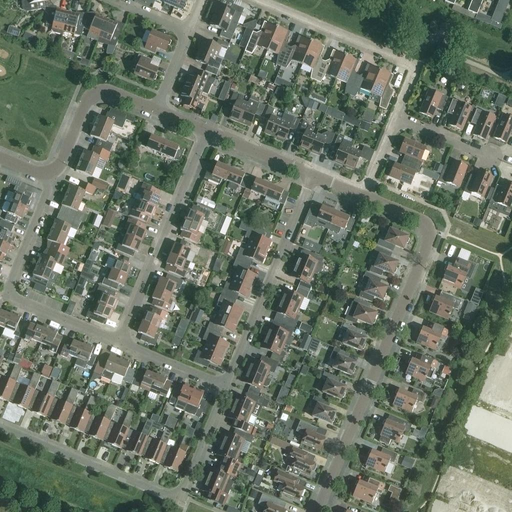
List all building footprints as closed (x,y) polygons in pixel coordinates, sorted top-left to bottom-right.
[(47,0),(23,0),(21,3),(23,10),(26,12),(42,9),(46,6),(45,2),(48,1),(47,0)] [(182,11),(186,0),(165,0),(164,3),(182,11)] [(471,0),(467,11),(476,15),(482,0),(471,0)] [(498,0),(490,21),(492,21),(499,25),(509,0),(498,0)] [(214,15),(230,22),(237,25),(243,9),(238,7),(232,5),(230,10),(218,5),(214,15)] [(63,32),(67,12),(56,10),(56,12),(51,10),(48,14),(45,25),(52,26),(51,29),(54,33),(62,35),(63,32)] [(63,32),(81,36),(83,28),(85,20),(85,19),(78,18),(79,15),(67,12),(63,32)] [(83,28),(89,31),(86,38),(97,42),(98,38),(99,38),(106,20),(95,15),(94,18),(86,15),(85,19),(85,20),(83,28)] [(230,22),(214,15),(209,26),(221,31),(219,36),(230,41),(233,35),(226,32),(230,22)] [(99,38),(98,38),(97,42),(96,43),(115,47),(123,27),(117,25),(117,24),(106,20),(99,38)] [(492,21),(490,26),(500,30),(502,25),(499,25),(492,21)] [(257,47),(267,51),(277,27),(264,22),(258,35),(252,32),(244,52),(251,55),(257,47)] [(9,27),(6,33),(18,37),(20,31),(9,27)] [(277,27),(267,51),(277,55),(275,65),(280,67),(289,47),(284,45),(290,33),(277,27)] [(165,52),(170,39),(151,32),(146,44),(141,42),(139,48),(154,54),(156,49),(165,52)] [(197,34),(193,43),(197,45),(201,36),(197,34)] [(301,65),(311,42),(298,36),(293,49),(289,47),(280,67),(285,69),(291,61),(301,65)] [(199,51),(216,57),(220,47),(226,50),(229,44),(218,40),(215,45),(203,40),(199,51)] [(324,47),(311,42),(301,65),(312,69),(310,79),(315,81),(323,62),(319,60),(324,47)] [(222,60),(216,57),(199,51),(195,61),(207,66),(205,71),(216,76),(222,60)] [(336,79),(345,56),(332,51),(327,63),(323,62),(315,81),(320,83),(325,75),(336,79)] [(134,75),(152,82),(158,70),(149,66),(151,61),(138,55),(134,65),(137,66),(134,75)] [(358,61),(345,56),(336,79),(346,84),(344,93),(349,95),(357,76),(353,74),(358,61)] [(357,76),(349,95),(354,97),(360,89),(370,94),(380,70),(367,65),(362,77),(357,76)] [(393,76),(380,70),(370,94),(380,98),(379,108),(386,111),(394,91),(387,88),(393,76)] [(214,80),(209,77),(209,76),(197,71),(194,78),(189,76),(184,86),(201,93),(207,95),(211,85),(212,85),(214,80)] [(276,78),(273,84),(282,88),(285,81),(276,78)] [(201,93),(184,86),(180,96),(186,98),(183,105),(184,105),(190,108),(194,110),(200,112),(201,113),(204,105),(197,103),(201,93)] [(277,88),(274,94),(280,97),(283,91),(277,88)] [(428,90),(419,113),(432,119),(436,109),(442,111),(447,98),(428,90)] [(229,118),(239,123),(248,102),(244,101),(243,97),(233,93),(229,104),(234,106),(229,118)] [(249,100),(248,102),(239,123),(250,127),(255,115),(260,117),(265,106),(259,103),(259,104),(249,100)] [(452,116),(448,125),(461,131),(471,107),(452,100),(447,113),(452,116)] [(310,101),(307,106),(315,110),(318,104),(310,101)] [(274,137),(281,120),(271,116),(274,110),(268,107),(263,118),(269,121),(264,133),(274,137)] [(327,107),(324,114),(330,117),(333,110),(327,107)] [(476,126),(472,135),(485,141),(495,117),(476,109),(470,123),(476,126)] [(94,126),(109,133),(112,125),(122,129),(125,120),(107,113),(104,119),(98,116),(94,126)] [(284,114),(281,120),(274,137),(284,141),(289,129),(295,131),(300,120),(284,114)] [(510,134),(511,134),(511,118),(502,115),(493,138),(506,143),(510,134)] [(309,151),(316,135),(311,133),(311,131),(310,126),(308,126),(308,124),(303,122),(298,133),(304,135),(299,147),(309,151)] [(362,122),(360,128),(368,131),(370,125),(362,122)] [(95,147),(109,153),(110,154),(113,145),(106,142),(109,133),(94,126),(90,137),(98,140),(95,147)] [(316,135),(309,151),(319,156),(324,143),(330,146),(334,135),(327,132),(320,135),(320,136),(316,135)] [(184,150),(165,142),(145,134),(140,146),(179,162),(184,150)] [(344,166),(351,149),(353,144),(343,140),(343,138),(338,136),(333,147),(338,149),(333,162),(344,166)] [(402,160),(419,167),(422,161),(420,160),(425,148),(406,140),(401,152),(405,154),(402,160)] [(80,161),(95,168),(99,159),(106,162),(109,153),(95,147),(94,147),(91,154),(84,151),(80,161)] [(361,153),(351,149),(344,166),(354,170),(359,158),(365,160),(369,149),(363,147),(361,153)] [(417,174),(419,167),(402,160),(400,167),(396,165),(391,177),(410,185),(415,173),(417,174)] [(95,168),(80,161),(75,171),(91,178),(95,168)] [(225,181),(230,169),(216,163),(216,164),(211,161),(204,179),(218,185),(221,179),(225,181)] [(435,163),(432,171),(440,174),(443,166),(435,163)] [(437,181),(445,185),(446,185),(447,183),(458,187),(466,168),(453,163),(452,168),(444,165),(437,181)] [(244,175),(230,169),(225,181),(231,183),(228,189),(237,192),(239,187),(245,189),(250,177),(244,175)] [(463,192),(470,195),(471,195),(472,193),(482,198),(490,179),(478,173),(476,178),(470,175),(463,192)] [(245,189),(250,191),(264,197),(269,185),(255,179),(255,180),(250,177),(245,189)] [(90,186),(95,188),(104,192),(107,185),(93,179),(90,186)] [(69,186),(65,196),(81,202),(85,193),(92,195),(95,188),(90,186),(82,183),(79,190),(69,186)] [(489,203),(495,205),(497,206),(497,204),(508,208),(511,198),(511,187),(504,184),(502,188),(496,185),(489,203)] [(135,200),(140,202),(155,208),(160,198),(159,198),(161,192),(143,185),(138,195),(137,194),(135,200)] [(269,185),(264,197),(278,203),(284,205),(288,193),(283,191),(269,185)] [(31,200),(29,199),(32,193),(15,186),(12,193),(15,194),(11,204),(27,210),(31,200)] [(81,202),(65,196),(61,206),(67,208),(64,216),(80,223),(83,214),(77,212),(81,202)] [(202,198),(200,204),(213,209),(216,204),(202,198)] [(2,212),(7,214),(4,220),(16,225),(18,218),(20,219),(22,214),(26,215),(28,210),(27,210),(11,204),(7,202),(4,203),(1,209),(2,212)] [(134,210),(131,217),(149,224),(155,208),(140,202),(138,207),(135,206),(134,210)] [(328,230),(330,224),(335,212),(321,207),(321,208),(312,204),(303,224),(313,228),(314,224),(328,230)] [(184,220),(206,229),(209,224),(206,222),(210,212),(195,206),(193,212),(188,210),(184,220)] [(335,212),(330,224),(328,230),(338,234),(340,229),(344,230),(350,232),(354,221),(349,218),(335,212)] [(219,232),(226,216),(220,213),(213,230),(219,232)] [(51,231),(66,237),(70,229),(76,232),(80,223),(64,216),(61,223),(55,221),(51,231)] [(105,217),(102,225),(110,228),(113,220),(105,217)] [(472,225),(478,228),(481,221),(474,218),(472,225)] [(128,230),(126,236),(141,243),(145,232),(144,232),(147,226),(128,219),(124,229),(128,230)] [(206,229),(184,220),(180,231),(184,232),(182,238),(197,244),(201,234),(204,235),(206,229)] [(0,241),(11,247),(11,246),(16,237),(10,234),(14,226),(1,221),(0,222),(0,230),(0,241)] [(247,245),(266,253),(270,242),(269,241),(272,232),(266,230),(265,232),(241,223),(238,229),(246,232),(244,237),(250,239),(247,245)] [(376,245),(390,251),(393,246),(403,250),(408,237),(389,229),(387,236),(385,236),(380,238),(376,245)] [(47,241),(49,242),(46,249),(67,258),(70,250),(62,247),(66,237),(51,231),(47,241)] [(137,253),(141,243),(126,236),(123,242),(120,240),(115,250),(130,257),(132,251),(137,253)] [(170,254),(186,261),(192,264),(197,254),(190,251),(184,248),(186,243),(181,240),(179,246),(174,244),(170,254)] [(11,246),(11,247),(0,241),(0,261),(1,262),(4,255),(5,256),(7,250),(10,252),(12,247),(11,246)] [(261,264),(266,253),(247,245),(245,251),(240,249),(235,260),(248,265),(250,259),(261,264)] [(387,258),(389,253),(375,247),(371,257),(377,260),(374,267),(370,266),(368,272),(379,277),(382,271),(392,275),(397,263),(387,258)] [(41,256),(36,266),(52,272),(55,264),(63,268),(67,258),(46,249),(43,257),(41,256)] [(313,273),(319,276),(323,264),(321,263),(323,258),(312,253),(309,259),(299,255),(294,266),(313,273)] [(186,261),(170,254),(166,265),(170,267),(168,272),(183,279),(188,268),(183,266),(186,261)] [(112,270),(127,277),(131,267),(127,265),(129,259),(124,257),(122,263),(116,260),(112,270)] [(447,267),(441,282),(460,290),(465,278),(469,280),(475,265),(457,258),(452,269),(447,267)] [(245,272),(248,265),(235,260),(232,267),(237,269),(233,280),(252,287),(256,276),(245,272)] [(32,276),(33,276),(39,278),(37,284),(46,288),(48,282),(48,281),(51,282),(53,282),(55,282),(56,280),(56,278),(55,276),(54,275),(51,274),(52,272),(36,266),(32,276)] [(313,273),(294,266),(290,277),(300,281),(297,288),(309,292),(312,286),(308,284),(313,273)] [(83,270),(80,277),(92,282),(95,275),(89,273),(83,270)] [(123,287),(127,277),(112,270),(109,276),(106,274),(101,285),(116,291),(118,285),(123,287)] [(377,284),(379,278),(365,273),(361,283),(367,285),(363,293),(360,291),(357,297),(371,303),(373,297),(382,301),(387,288),(377,284)] [(156,289),(171,295),(173,290),(175,291),(179,289),(183,281),(167,275),(165,280),(160,278),(156,289)] [(67,279),(64,287),(72,290),(76,283),(67,279)] [(221,294),(233,300),(236,294),(247,298),(252,287),(233,280),(231,285),(226,283),(221,294)] [(77,286),(74,293),(81,297),(84,289),(83,289),(77,286)] [(97,305),(113,311),(117,301),(113,299),(115,293),(98,286),(94,296),(100,298),(97,305)] [(309,292),(297,288),(295,294),(284,290),(280,301),(298,309),(303,298),(306,299),(309,292)] [(171,295),(156,289),(152,299),(156,301),(154,306),(171,313),(175,303),(169,300),(171,295)] [(204,289),(202,295),(209,298),(212,292),(204,289)] [(435,297),(428,312),(447,320),(452,308),(457,310),(460,301),(440,293),(438,299),(435,297)] [(242,310),(230,305),(233,300),(221,294),(216,306),(221,308),(219,314),(238,322),(242,310)] [(376,313),(369,310),(366,309),(368,304),(355,298),(352,304),(351,304),(344,322),(355,326),(358,321),(371,326),(376,313)] [(295,315),(298,309),(280,301),(275,312),(289,318),(286,324),(294,328),(299,317),(295,315)] [(467,303),(463,314),(473,318),(477,307),(467,303)] [(109,321),(113,311),(97,305),(93,314),(90,313),(87,319),(102,325),(104,319),(109,321)] [(146,313),(142,323),(157,329),(160,324),(164,325),(168,315),(153,309),(150,314),(146,313)] [(10,313),(11,313),(11,312),(6,310),(5,313),(0,311),(0,326),(4,329),(10,313)] [(20,317),(11,313),(10,313),(4,329),(14,333),(13,336),(18,338),(23,327),(17,324),(20,317)] [(207,329),(219,334),(221,328),(233,333),(238,322),(219,314),(214,325),(209,323),(207,329)] [(155,335),(157,329),(142,323),(137,333),(142,335),(140,341),(154,347),(159,337),(155,335)] [(361,352),(366,339),(356,335),(358,329),(344,324),(342,329),(347,331),(342,344),(361,352)] [(448,332),(437,327),(428,324),(425,329),(422,328),(416,343),(435,351),(440,339),(444,341),(448,332)] [(47,328),(48,327),(43,325),(41,329),(36,326),(36,327),(30,325),(23,340),(30,343),(31,340),(41,344),(47,328)] [(265,337),(283,345),(285,339),(289,341),(292,335),(291,335),(293,329),(282,325),(280,330),(269,326),(265,337)] [(307,325),(304,332),(310,334),(312,328),(307,325)] [(47,328),(41,344),(50,348),(49,351),(55,354),(62,338),(56,335),(57,332),(47,328)] [(207,341),(205,348),(224,355),(228,344),(216,339),(219,334),(207,329),(202,339),(207,341)] [(177,330),(174,336),(182,339),(184,333),(177,330)] [(283,345),(265,337),(260,348),(272,353),(269,360),(278,363),(280,364),(285,354),(280,352),(283,345)] [(67,355),(77,359),(84,343),(79,341),(78,344),(66,339),(58,359),(64,361),(67,355)] [(301,341),(299,348),(306,351),(309,345),(301,341)] [(84,343),(77,359),(87,363),(86,366),(91,368),(96,357),(91,355),(94,348),(84,343)] [(224,355),(205,348),(202,354),(197,351),(193,363),(205,367),(207,362),(219,367),(224,355)] [(351,376),(356,363),(346,359),(348,354),(334,348),(332,354),(337,356),(332,368),(351,376)] [(120,359),(121,358),(104,351),(94,374),(111,381),(120,359)] [(15,354),(12,362),(18,364),(20,359),(21,356),(15,354)] [(411,359),(405,374),(424,382),(429,370),(433,372),(437,363),(417,355),(415,361),(411,359)] [(246,371),(265,379),(268,372),(273,374),(278,363),(269,360),(265,358),(262,365),(251,360),(246,371)] [(130,363),(120,359),(111,381),(120,385),(122,384),(123,381),(131,385),(136,372),(127,369),(130,363)] [(41,373),(45,364),(38,360),(33,369),(41,373)] [(0,376),(0,399),(7,402),(8,401),(15,383),(22,368),(15,365),(8,380),(0,376)] [(42,374),(41,376),(47,378),(52,368),(46,366),(42,374)] [(444,366),(442,373),(448,376),(451,369),(444,366)] [(53,368),(49,377),(57,380),(60,371),(53,368)] [(136,372),(131,385),(140,388),(141,385),(150,389),(157,374),(157,373),(153,371),(151,374),(146,372),(144,376),(136,372)] [(271,381),(265,379),(246,371),(242,382),(260,390),(262,386),(266,388),(269,387),(271,381)] [(340,400),(346,388),(335,383),(338,378),(324,372),(321,378),(327,380),(322,393),(340,400)] [(8,401),(13,403),(13,405),(26,410),(27,409),(34,391),(41,376),(33,373),(27,388),(15,383),(8,401)] [(157,374),(150,389),(160,393),(159,396),(168,399),(174,383),(166,380),(167,378),(157,374)] [(27,409),(32,411),(32,412),(45,418),(46,417),(45,417),(53,398),(53,399),(59,384),(52,381),(46,396),(34,391),(27,409)] [(193,389),(194,389),(194,388),(189,386),(188,389),(182,387),(181,389),(175,386),(168,403),(175,406),(174,408),(184,412),(193,389)] [(45,417),(46,417),(51,419),(50,420),(64,426),(65,424),(64,424),(72,406),(78,391),(71,388),(65,403),(53,399),(53,398),(45,417)] [(193,389),(184,412),(199,418),(202,413),(201,413),(206,402),(200,400),(203,393),(194,389),(193,389)] [(398,390),(392,405),(411,413),(416,401),(420,403),(424,394),(413,389),(411,395),(398,390)] [(434,391),(432,395),(440,398),(443,390),(439,389),(434,391)] [(91,414),(97,399),(90,396),(84,411),(72,406),(64,424),(65,424),(70,427),(69,428),(83,434),(83,432),(91,414)] [(232,407),(250,414),(255,403),(236,396),(232,407)] [(330,425),(336,412),(325,408),(328,402),(314,397),(310,406),(315,409),(312,417),(330,425)] [(109,422),(110,422),(116,407),(109,404),(103,419),(91,414),(83,432),(89,435),(88,436),(102,442),(102,440),(109,422)] [(286,405),(284,411),(290,414),(292,408),(286,405)] [(249,435),(257,417),(250,414),(232,407),(227,418),(233,420),(230,427),(235,429),(239,431),(249,435)] [(473,407),(465,427),(477,432),(486,412),(473,407)] [(128,430),(129,430),(135,415),(128,412),(121,427),(110,422),(109,422),(102,440),(108,442),(107,444),(121,449),(121,448),(128,430)] [(486,412),(477,432),(489,437),(497,417),(486,412)] [(152,415),(150,421),(157,424),(160,418),(152,415)] [(497,417),(489,437),(501,441),(509,422),(497,417)] [(386,421),(379,436),(381,436),(378,442),(388,446),(390,440),(398,443),(403,432),(408,434),(411,425),(396,418),(394,424),(386,421)] [(147,437),(147,438),(151,428),(154,423),(147,420),(140,435),(129,430),(128,430),(121,448),(126,450),(126,452),(139,457),(140,456),(147,437)] [(325,438),(323,438),(313,433),(315,428),(300,421),(295,432),(304,435),(301,443),(319,451),(325,438)] [(511,423),(509,422),(501,441),(511,446),(511,423)] [(154,423),(151,428),(163,433),(165,428),(154,423)] [(158,465),(159,464),(166,445),(172,431),(165,428),(163,433),(159,442),(147,438),(147,437),(140,456),(145,458),(145,459),(158,465)] [(249,435),(239,431),(236,437),(225,433),(220,444),(239,452),(243,441),(250,444),(253,436),(249,435)] [(159,464),(164,466),(163,467),(177,473),(191,438),(184,435),(178,450),(166,445),(159,464)] [(266,440),(263,448),(279,455),(283,447),(266,440)] [(239,452),(220,444),(216,455),(222,458),(219,464),(237,472),(242,460),(236,458),(239,452)] [(308,454),(305,453),(293,448),(289,458),(294,461),(291,468),(287,466),(285,472),(298,477),(300,472),(309,476),(311,472),(313,472),(314,471),(316,467),(316,464),(314,464),(314,463),(305,460),(308,454)] [(371,451),(365,466),(384,473),(389,462),(393,464),(397,455),(382,449),(380,454),(371,451)] [(404,457),(401,465),(410,469),(414,460),(404,457)] [(262,463),(259,469),(265,471),(267,465),(262,463)] [(237,472),(219,464),(216,471),(210,468),(206,480),(230,489),(237,472)] [(304,489),(296,485),(298,480),(278,471),(274,482),(283,486),(280,494),(298,501),(304,489)] [(447,471),(439,491),(451,496),(459,476),(447,471)] [(459,476),(451,496),(462,501),(471,481),(459,476)] [(352,496),(371,504),(376,492),(380,494),(384,485),(363,477),(361,483),(358,481),(352,496)] [(230,489),(206,480),(201,491),(207,493),(205,499),(223,506),(230,489)] [(471,481),(462,501),(474,506),(482,486),(471,481)] [(482,486),(474,506),(486,510),(494,491),(482,486)] [(252,490),(249,496),(255,498),(258,492),(252,490)] [(494,491),(486,510),(489,511),(498,511),(506,495),(494,491)] [(273,506),(276,500),(262,494),(257,505),(265,508),(263,511),(284,511),(286,511),(273,506)] [(511,511),(511,498),(506,495),(498,511),(511,511)]
